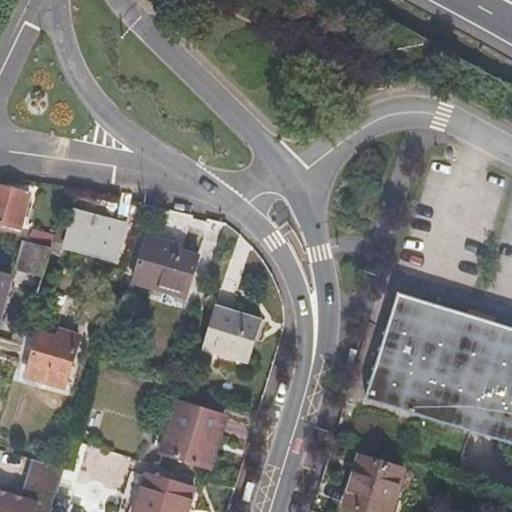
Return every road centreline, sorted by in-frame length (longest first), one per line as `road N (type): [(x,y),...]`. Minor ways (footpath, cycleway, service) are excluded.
road 1 (tertiary): [(190,190),(275,248),(303,292),(298,421)]
road 2 (residential): [(288,184),(376,122),(410,114),(441,115),(511,156)]
road 3 (tertiary): [(298,421),(327,351),(331,300),(323,254),(288,184)]
road 4 (tertiary): [(288,184),(257,134),(127,0)]
road 5 (tertiary): [(64,0),(75,63),(112,123),(190,190)]
road 6 (residential): [(0,154),(190,190)]
